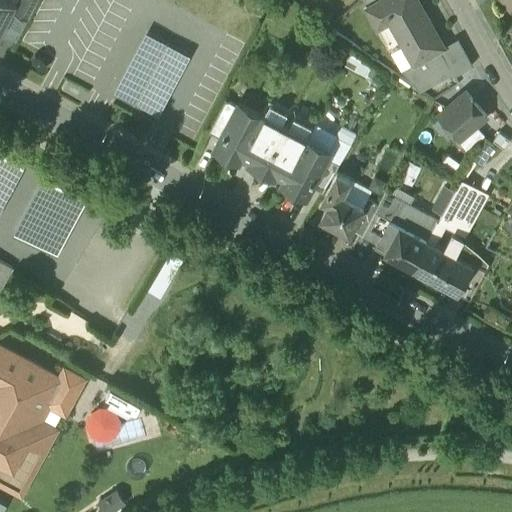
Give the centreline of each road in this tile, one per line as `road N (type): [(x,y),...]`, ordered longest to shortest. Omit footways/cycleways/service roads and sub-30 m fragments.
road 1 (tertiary): [(0,82),(150,165),(291,258),(511,364)]
road 2 (track): [(193,511),(369,461),(511,460)]
